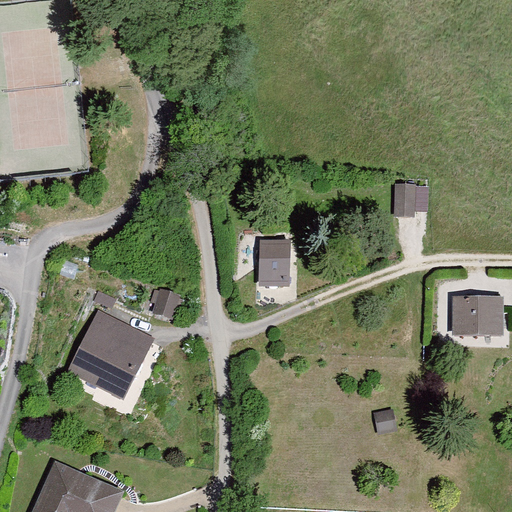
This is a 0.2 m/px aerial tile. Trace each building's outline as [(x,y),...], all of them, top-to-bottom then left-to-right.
[(416,185),(396,184),(395,217),(415,218),(416,211),(428,212),(429,188),(416,187),(416,185)] [(292,243),(259,242),(257,289),(290,291),(292,243)] [(505,301),(453,300),(452,339),(504,340),(505,301)] [(151,337),(94,310),(66,369),(123,396),(151,337)] [(378,434),(397,431),(393,409),(374,412),(378,434)] [(123,511),(131,495),(58,464),(37,511),(123,511)]
